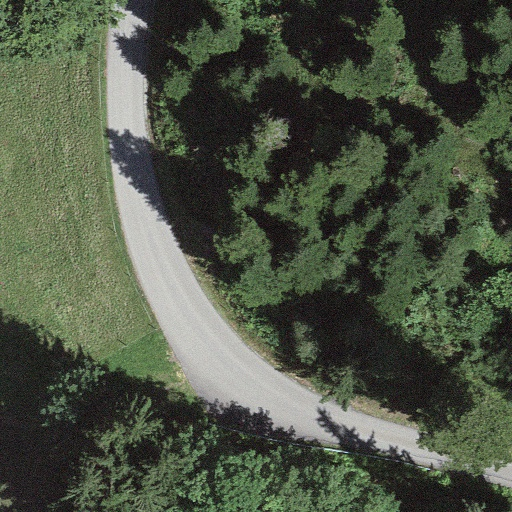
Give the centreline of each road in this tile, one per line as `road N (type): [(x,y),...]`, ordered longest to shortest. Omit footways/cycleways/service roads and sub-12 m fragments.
road 1 (unclassified): [(137,0),(128,89),(139,217),(195,325),(230,366),(303,411),(511,470)]
road 2 (track): [(0,343),(23,360),(108,390),(169,398),(264,392)]
